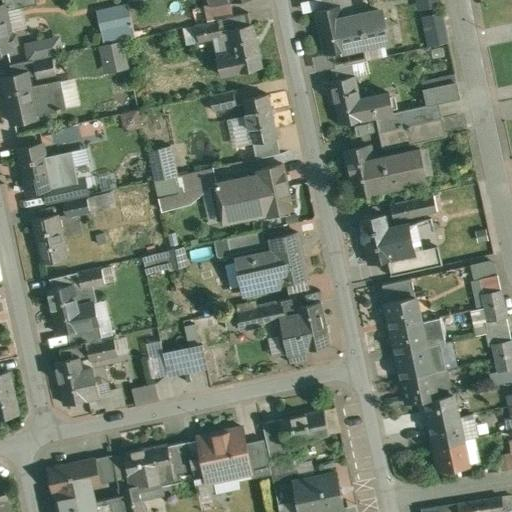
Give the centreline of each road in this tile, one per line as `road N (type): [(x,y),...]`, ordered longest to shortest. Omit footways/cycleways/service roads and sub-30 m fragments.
road 1 (residential): [(280,0),(359,368)]
road 2 (residential): [(45,437),(359,368)]
road 3 (residential): [(460,0),(511,262)]
road 4 (residential): [(0,237),(45,437)]
road 5 (residential): [(359,368),(386,499)]
road 6 (residential): [(386,499),(511,479)]
